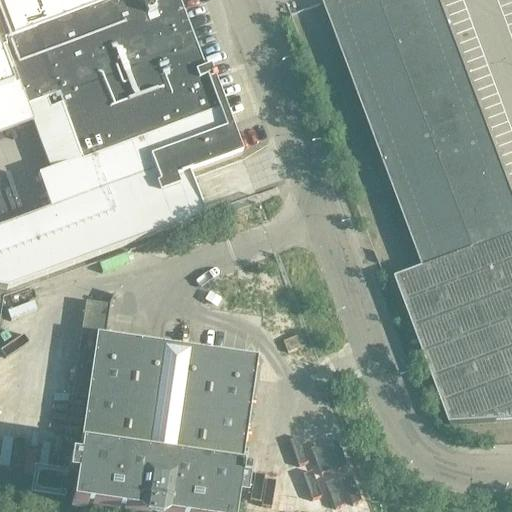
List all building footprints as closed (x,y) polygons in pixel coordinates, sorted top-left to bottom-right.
[(0,0),(0,116),(7,113),(0,94),(17,88),(0,45),(111,3),(109,0),(0,0)] [(117,0),(111,3),(0,45),(17,88),(25,109),(56,98),(79,160),(216,109),(204,78),(210,76),(208,71),(181,0),(117,0)] [(332,0),(322,4),(322,5),(421,269),(394,280),(449,426),(511,421),(511,197),(437,0),(332,0)] [(53,220),(0,239),(0,288),(5,290),(93,257),(203,217),(202,214),(187,175),(154,188),(143,158),(223,128),(216,109),(79,160),(48,172),(37,176),(49,209),(53,220)] [(223,128),(143,158),(154,188),(187,175),(240,156),(231,131),(229,126),(223,128)] [(73,487),(71,506),(110,511),(232,511),(233,509),(234,501),(243,503),(245,485),(237,483),(255,360),(103,338),(107,307),(85,304),(71,396),(86,399),(80,441),(78,460),(69,459),(66,477),(75,479),(73,487)] [(301,336),(284,343),(287,353),(305,347),(301,336)]
